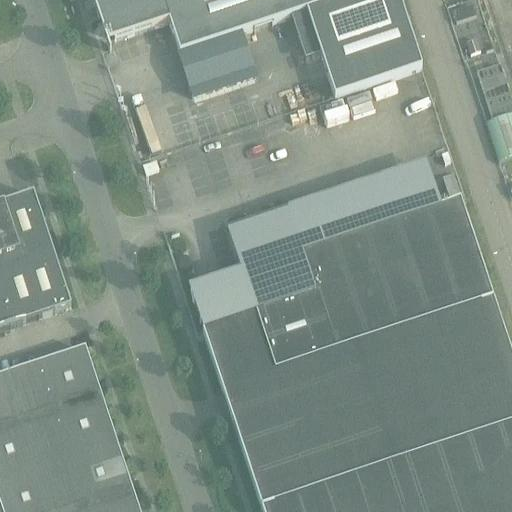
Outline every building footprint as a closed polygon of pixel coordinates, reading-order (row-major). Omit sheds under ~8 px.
[(91,0),(98,21),(107,47),(169,26),(180,58),(306,16),(356,0),(91,0)] [(422,73),(398,0),(356,0),(306,16),(334,102),(422,73)] [(511,117),(487,126),(501,164),(511,160),(511,117)] [(3,208),(22,265),(53,255),(34,198),(3,208)] [(202,336),(260,511),(511,511),(511,362),(460,206),(302,258),(289,219),(228,239),(255,318),(202,336)] [(0,208),(0,272),(22,265),(3,208),(0,208)] [(53,255),(22,265),(40,322),(71,312),(53,255)] [(0,272),(0,301),(10,332),(40,322),(22,265),(0,272)] [(0,335),(10,332),(0,301),(0,335)] [(137,511),(133,499),(134,498),(134,497),(133,497),(118,451),(118,450),(118,449),(117,450),(102,403),(103,403),(102,401),(101,402),(91,371),(85,354),(0,381),(0,511),(137,511)]
